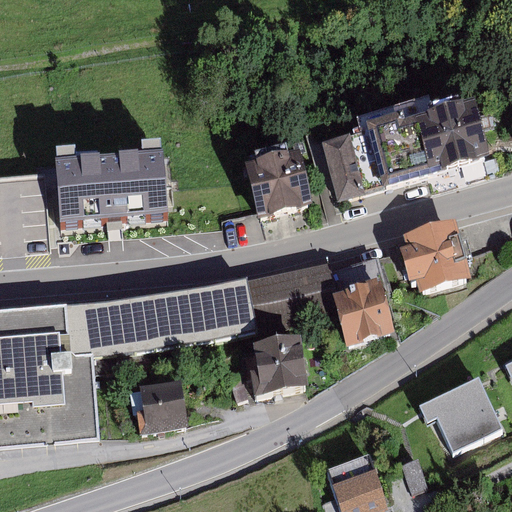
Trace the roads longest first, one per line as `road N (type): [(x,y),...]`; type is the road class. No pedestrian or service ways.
road 1 (tertiary): [(0,289),(245,266),(511,192)]
road 2 (unclassified): [(301,423),(257,419),(186,441),(0,471)]
road 3 (tertiary): [(511,284),(301,423)]
road 4 (tertiary): [(301,423),(214,465),(77,511)]
